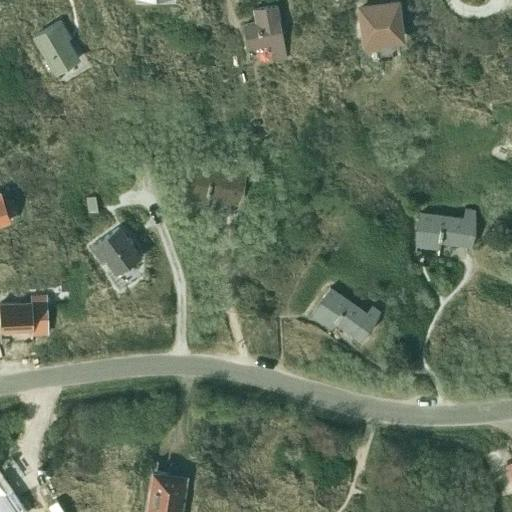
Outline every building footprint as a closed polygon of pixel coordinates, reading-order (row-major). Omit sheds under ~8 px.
[(400,37),(396,3),(359,7),(363,42),(400,37)] [(256,22),(243,25),(247,47),(269,42),(272,60),(285,57),(275,5),(253,9),(256,22)] [(68,36),(59,20),(33,35),(55,72),(77,58),(65,38),(68,36)] [(107,72),(113,80),(116,78),(111,70),(107,72)] [(206,193),(213,169),(190,163),(182,193),(205,199),(207,193),(206,193)] [(206,193),(207,193),(236,201),(245,167),(235,165),(233,175),(213,169),(206,193)] [(88,217),(97,216),(94,196),(84,197),(88,217)] [(439,239),(470,243),(474,209),(464,208),(463,218),(442,215),(439,239)] [(439,239),(442,215),(419,212),(415,242),(438,245),(439,239)] [(138,255),(117,226),(89,247),(100,262),(105,258),(116,272),(138,255)] [(334,319),(347,300),(329,287),(311,312),(330,325),(334,320),(334,319)] [(31,333),(46,333),(45,295),(31,295),(31,302),(0,302),(0,328),(31,327),(31,333)] [(334,319),(334,320),(359,338),(379,310),(371,304),(365,312),(347,300),(334,319)] [(152,473),(146,511),(178,511),(184,478),(152,473)] [(0,511),(12,511),(15,511),(0,488),(0,511)]
